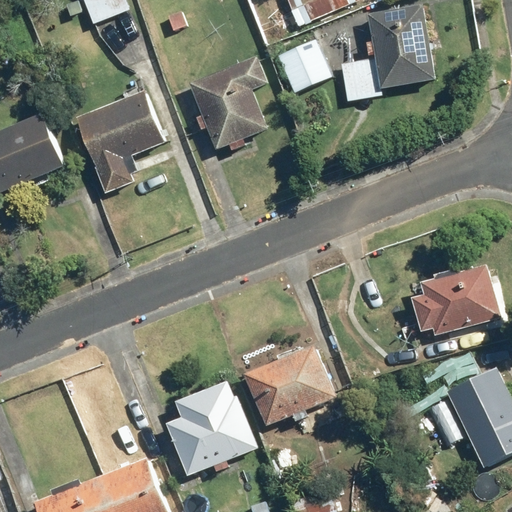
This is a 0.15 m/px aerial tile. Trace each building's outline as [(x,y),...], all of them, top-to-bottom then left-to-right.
[(133,0),(89,0),(102,25),(137,7),(133,0)] [(294,0),(304,23),(359,0),(294,0)] [(433,2),(376,11),(388,88),(445,80),(433,2)] [(320,38),(284,56),(302,91),(338,73),(320,38)] [(278,82),(267,54),(200,81),(225,147),(278,127),(263,88),(278,82)] [(381,55),(347,61),(354,102),(388,96),(381,55)] [(169,111),(155,87),(85,116),(114,193),(146,180),(137,155),(176,139),(169,111)] [(57,109),(0,127),(0,183),(2,190),(76,165),(69,130),(57,109)] [(491,264),(421,280),(424,294),(411,296),(418,331),(432,328),(434,334),(504,318),(491,264)] [(327,345),(257,371),(276,421),(346,395),(327,345)] [(511,394),(498,366),(445,392),(482,468),(511,453),(511,394)] [(247,392),(246,392),(240,378),(186,398),(192,414),(174,421),(196,476),(269,447),(247,392)] [(26,511),(40,507),(3,409),(0,410),(0,444),(25,511),(26,511)] [(158,455),(44,500),(48,511),(180,511),(174,483),(158,455)] [(424,511),(455,511),(452,507),(462,500),(450,483),(419,503),(424,511)] [(0,511),(10,511),(1,485),(0,485),(0,511)] [(345,511),(339,500),(314,511),(345,511)]
